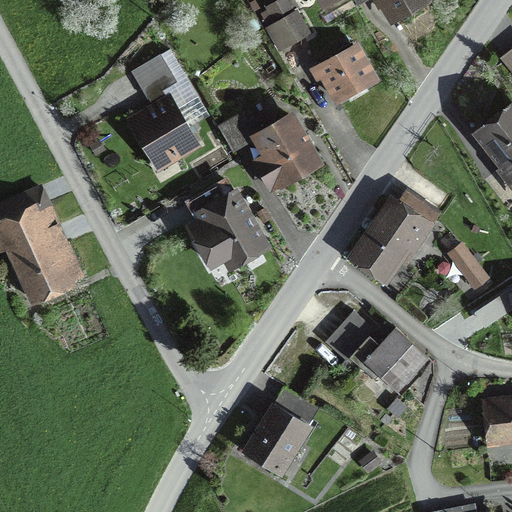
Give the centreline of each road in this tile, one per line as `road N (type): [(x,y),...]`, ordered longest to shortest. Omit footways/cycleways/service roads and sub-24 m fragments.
road 1 (residential): [(212,413),(0,30)]
road 2 (tertiary): [(501,0),(321,260)]
road 3 (residential): [(511,370),(451,355),(321,260)]
road 4 (tertiary): [(321,260),(212,413)]
